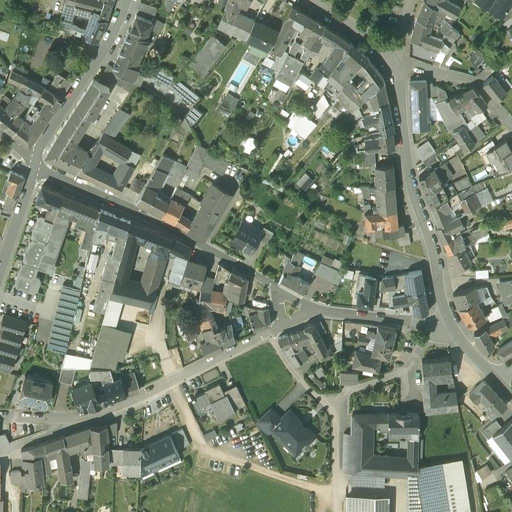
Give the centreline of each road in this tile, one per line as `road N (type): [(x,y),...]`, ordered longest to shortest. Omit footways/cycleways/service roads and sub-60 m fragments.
road 1 (residential): [(35,161),(281,294)]
road 2 (residential): [(450,326),(409,183),(394,71)]
road 3 (residential): [(67,419),(122,407),(268,334)]
road 4 (tertiary): [(35,161),(127,0)]
road 5 (residential): [(511,123),(470,81),(413,67),(394,71)]
road 6 (residential): [(332,397),(411,368),(426,325)]
